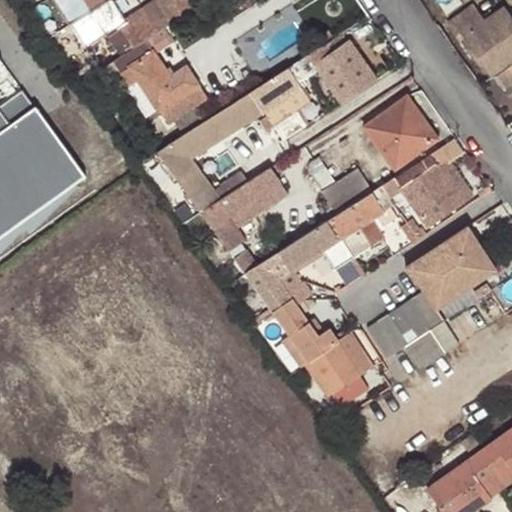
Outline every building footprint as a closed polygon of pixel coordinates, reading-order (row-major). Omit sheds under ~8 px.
[(50,0),(84,47),(123,19),(110,0),(50,0)] [(146,39),(181,16),(169,0),(159,0),(127,20),(131,25),(142,42),(146,39)] [(462,5),(458,0),(429,0),(443,18),(462,5)] [(483,23),(472,8),(453,22),(501,89),(511,82),(511,25),(502,11),(483,23)] [(108,40),(120,57),(142,42),(131,25),(108,40)] [(120,57),(110,63),(128,87),(136,84),(160,115),(166,112),(175,123),(208,100),(186,68),(171,76),(146,39),(142,42),(120,57)] [(311,64),(306,57),(287,69),(297,83),(316,71),(339,105),(375,81),(347,40),(311,64)] [(287,69),(250,93),(263,113),(282,143),(303,129),(294,115),(311,103),(297,83),(287,69)] [(0,240),(85,178),(21,91),(0,106),(0,240)] [(180,139),(157,154),(187,194),(206,182),(190,160),(263,113),(250,93),(180,139)] [(437,140),(407,97),(363,127),(394,171),(437,140)] [(170,126),(148,141),(157,154),(180,139),(170,126)] [(450,164),(464,154),(454,141),(380,187),(389,199),(401,192),(426,228),(471,198),(462,183),(452,190),(438,171),(450,164)] [(212,193),(195,205),(203,217),(271,172),(260,157),(237,172),(240,175),(212,193)] [(462,183),(450,164),(438,171),(452,190),(462,183)] [(356,170),(321,193),(336,215),(371,193),(356,170)] [(271,172),(203,217),(228,252),(245,241),(237,229),(231,220),(281,185),(271,172)] [(206,182),(187,194),(195,205),(212,193),(206,182)] [(288,194),(281,185),(231,220),(237,229),(288,194)] [(389,199),(380,187),(371,193),(336,215),(329,220),(354,258),(382,240),(371,220),(393,206),(389,199)] [(329,220),(280,252),(293,273),(322,253),(335,270),(354,258),(329,220)] [(417,243),(425,237),(414,221),(406,226),(417,243)] [(424,293),(434,305),(488,269),(473,246),(478,242),(467,228),(404,269),(416,285),(419,284),(424,293)] [(233,260),(244,275),(258,267),(247,252),(233,260)] [(244,275),(272,313),(292,300),(280,282),(293,273),(280,252),(258,267),(244,275)] [(431,330),(445,322),(434,305),(424,293),(367,331),(386,360),(403,348),(405,347),(431,330)] [(272,313),(308,362),(347,336),(342,328),(320,342),(297,307),(292,300),(272,313)] [(447,354),(431,330),(405,347),(421,372),(447,354)] [(308,362),(331,394),(370,370),(347,336),(308,362)] [(511,430),(427,491),(442,511),(477,511),(478,511),(492,502),(490,498),(511,482),(511,430)]
